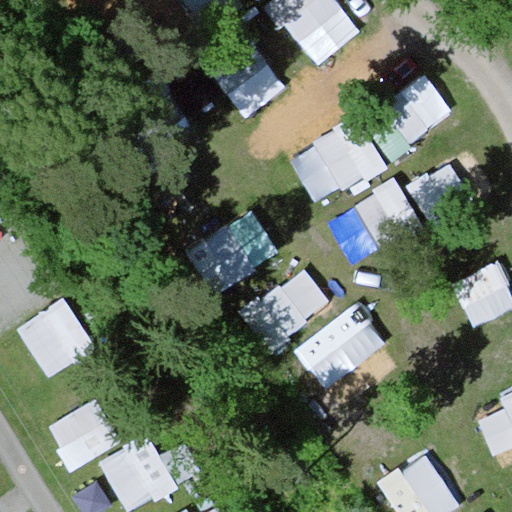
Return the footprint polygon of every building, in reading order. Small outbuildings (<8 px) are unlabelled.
[(186,0),(196,20),(238,0),(186,0)] [(360,0),(277,0),(329,53),(372,11),(360,0)] [(231,74),(260,42),(237,21),(208,53),(231,74)] [(271,50),(230,69),(246,103),(287,84),(271,50)] [(369,109),(399,149),(461,104),(431,64),(369,109)] [(327,197),(393,149),(360,104),(295,152),(327,197)] [(437,219),(481,198),(458,148),(414,169),(437,219)] [(339,209),(364,253),(431,214),(405,170),(339,209)] [(227,276),(286,242),(261,198),(202,231),(227,276)] [(260,313),(284,337),(313,309),(289,285),(260,313)] [(68,287),(23,322),(60,368),(105,333),(68,287)] [(363,297),(293,337),(330,401),(400,361),(363,297)] [(508,456),(511,453),(511,388),(483,402),(508,456)] [(53,421),(79,461),(124,433),(98,392),(53,421)] [(128,500),(206,468),(188,423),(110,454),(128,500)] [(428,440),(383,477),(412,511),(451,511),(473,494),(428,440)] [(198,511),(191,500),(171,511),(198,511)]
